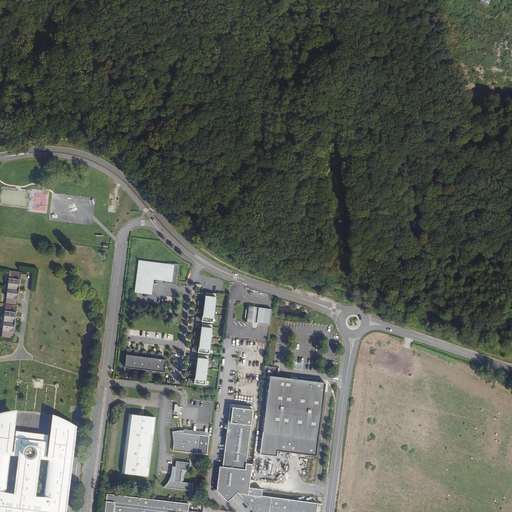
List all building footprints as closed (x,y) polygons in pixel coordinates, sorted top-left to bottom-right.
[(77,206),(84,211),(89,204),(82,199),(77,206)] [(154,280),(165,281),(165,284),(176,285),(179,264),(167,263),(167,264),(138,260),(134,293),(152,295),(154,280)] [(21,272),(10,271),(9,278),(21,279),(21,272)] [(18,299),(21,279),(9,278),(9,281),(7,281),(5,295),(7,295),(7,298),(18,299)] [(216,294),(205,292),(205,296),(204,302),(204,306),(203,310),(203,314),(202,317),(202,318),(202,321),(202,322),(213,323),(213,319),(214,314),(214,311),(215,307),(215,304),(216,299),(216,297),(216,294)] [(6,311),(17,312),(18,299),(7,298),(6,304),(6,311)] [(252,307),(248,306),(246,322),(250,322),(260,324),(266,324),(269,325),(271,309),(268,308),(262,308),(252,307)] [(4,331),(15,332),(17,312),(6,311),(5,314),(3,314),(2,320),(2,327),(4,327),(4,331)] [(212,325),(202,323),(201,327),(200,333),(200,337),(199,341),(199,345),(198,348),(198,353),(209,354),(209,350),(210,345),(210,342),(211,338),(211,334),(212,330),(212,325)] [(208,356),(198,354),(197,358),(196,364),(196,368),(196,372),(195,375),(195,379),(194,379),(194,383),(194,384),(205,385),(206,381),(205,381),(206,376),(206,373),(207,369),(207,365),(208,361),(208,356)] [(130,355),(126,355),(125,367),(128,368),(133,368),(136,369),(141,369),(144,370),(149,370),(152,371),(156,371),(160,372),(164,372),(166,360),(161,359),(157,359),(154,358),(150,358),(146,357),(142,357),(138,356),(134,356),(130,355)] [(277,451),(278,435),(270,434),(278,377),(269,376),(259,454),(276,457),(277,451)] [(316,456),(325,383),(297,379),(290,378),(278,377),(270,434),(278,435),(277,451),(316,456)] [(230,404),(222,467),(219,466),(216,490),(227,502),(238,493),(238,494),(255,511),(290,511),(293,500),(261,496),(262,489),(249,487),(252,464),(246,463),(253,406),(230,404)] [(51,413),(49,434),(54,435),(56,417),(72,426),(75,428),(64,511),(67,511),(77,425),(74,423),(69,420),(64,418),(58,415),(54,413),(51,413)] [(64,511),(75,428),(72,426),(56,417),(54,435),(51,455),(40,453),(40,447),(22,445),(22,452),(11,450),(13,430),(15,414),(12,414),(7,414),(2,415),(0,415),(0,511),(64,511)] [(149,477),(156,418),(130,415),(123,473),(149,477)] [(11,450),(22,452),(22,445),(40,447),(40,453),(51,455),(54,435),(49,434),(32,432),(13,430),(11,450)] [(174,442),(173,451),(197,454),(206,455),(208,436),(199,435),(194,434),(181,433),(180,431),(172,432),(174,442)] [(182,470),(187,470),(188,469),(189,468),(190,466),(191,463),(176,461),(174,481),(170,481),(164,488),(192,491),(193,484),(181,482),(182,470)] [(189,504),(106,494),(106,501),(103,501),(101,511),(201,511),(188,510),(188,507),(189,504)] [(293,500),(290,511),(316,511),(318,503),(293,500)]
